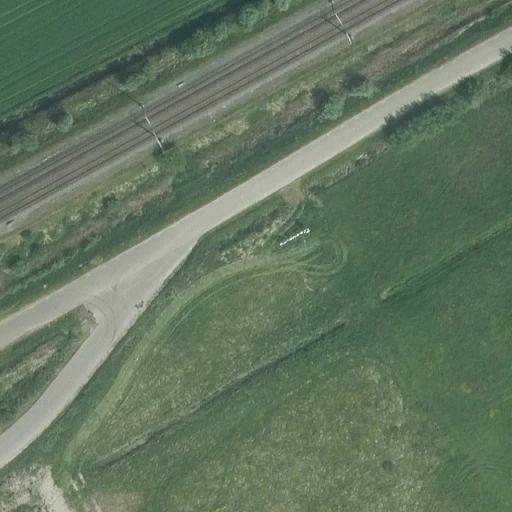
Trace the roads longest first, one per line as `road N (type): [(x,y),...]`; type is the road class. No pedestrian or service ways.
road 1 (tertiary): [(135,264),(511,41)]
road 2 (tertiary): [(135,264),(107,335),(0,447)]
road 3 (unclassified): [(0,340),(135,264)]
